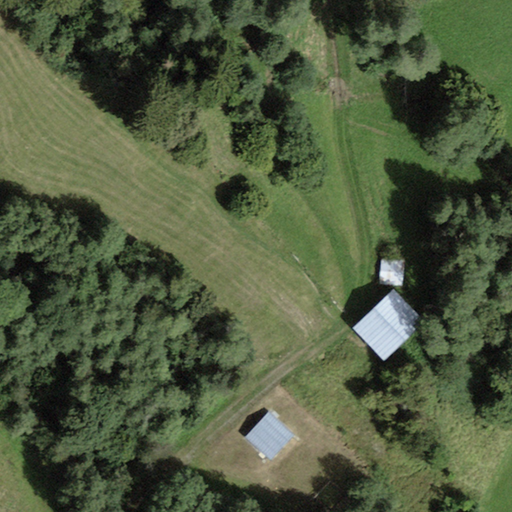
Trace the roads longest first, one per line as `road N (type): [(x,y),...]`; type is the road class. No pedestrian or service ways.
road 1 (track): [(342,320),(350,275),(275,141),(254,0)]
road 2 (track): [(342,320),(366,267),(340,109),(337,34),(347,10),(363,0)]
road 3 (track): [(130,511),(159,474),(342,320)]
